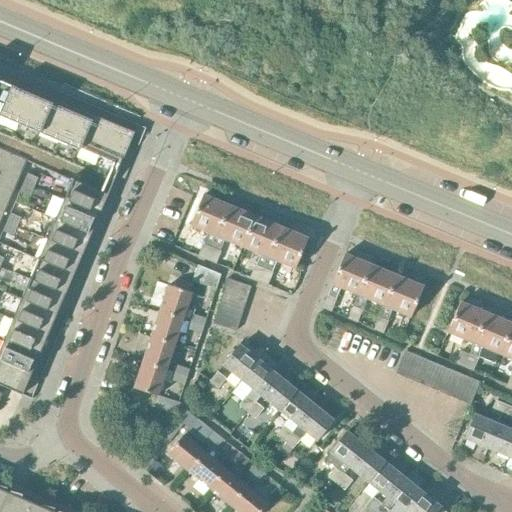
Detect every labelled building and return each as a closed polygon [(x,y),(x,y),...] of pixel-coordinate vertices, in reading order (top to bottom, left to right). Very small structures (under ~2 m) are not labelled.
[(0,147),(27,160),(73,180),(101,192),(115,162),(119,164),(134,132),(0,75),(0,147)] [(27,160),(0,147),(0,194),(10,199),(27,160)] [(24,182),(34,187),(38,178),(27,174),(24,182)] [(106,194),(101,192),(73,180),(64,199),(98,214),(106,194)] [(30,196),(34,187),(24,182),(20,191),(30,196)] [(0,222),(10,199),(0,194),(0,222)] [(198,256),(207,260),(230,207),(203,196),(191,225),(208,232),(203,244),(198,256)] [(98,214),(64,199),(55,219),(89,234),(98,214)] [(226,239),(243,247),(256,218),(230,207),(207,260),(216,264),(221,251),(226,239)] [(7,222),(17,226),(21,217),(10,213),(7,222)] [(251,278),(259,282),(281,228),(256,218),(243,247),(260,254),(255,265),(251,278)] [(89,234),(55,219),(47,239),(81,254),(89,234)] [(13,236),(17,226),(7,222),(3,231),(13,236)] [(281,228),(259,282),(267,285),(278,261),(295,268),(307,239),(281,228)] [(81,254),(47,239),(38,259),(72,274),(81,254)] [(358,295),(370,266),(344,255),(332,284),(327,295),(322,308),(331,311),(341,287),(358,295)] [(72,274),(38,259),(30,279),(64,294),(72,274)] [(191,321),(204,325),(207,318),(193,314),(195,309),(187,307),(191,294),(212,301),(221,274),(198,265),(192,280),(195,281),(191,292),(186,291),(190,282),(173,276),(170,286),(168,285),(160,311),(183,318),(191,321)] [(384,305),(397,276),(370,266),(358,295),(348,319),(357,322),(367,298),(384,305)] [(423,287),(397,276),(384,305),(374,329),(382,333),(393,309),(410,316),(423,287)] [(64,294),(30,279),(21,299),(56,314),(64,294)] [(224,291),(247,298),(250,287),(228,280),(224,291)] [(243,309),(247,298),(224,291),(221,301),(243,309)] [(56,314),(21,299),(13,319),(47,334),(56,314)] [(240,319),(243,309),(221,301),(217,312),(240,319)] [(474,343),(487,314),(460,303),(448,332),(474,343)] [(183,318),(160,311),(151,337),(175,344),(183,318)] [(236,330),(240,319),(217,312),(214,323),(236,330)] [(511,324),(487,314),(474,343),(470,355),(464,367),(473,371),(478,358),(482,346),(500,354),(511,324)] [(47,334),(13,319),(4,339),(39,354),(47,334)] [(202,333),(204,325),(191,321),(188,328),(201,333),(202,333)] [(511,373),(507,385),(511,387),(511,324),(500,354),(511,358),(511,373)] [(143,363),(166,370),(175,344),(151,337),(143,363)] [(4,339),(0,348),(0,360),(30,374),(39,354),(4,339)] [(243,380),(259,360),(240,345),(224,365),(243,380)] [(464,367),(470,355),(460,351),(455,363),(464,367)] [(396,373),(407,378),(416,356),(405,352),(396,373)] [(417,382),(426,361),(416,356),(407,378),(417,382)] [(0,384),(22,394),(30,374),(0,360),(0,384)] [(259,360),(243,380),(253,388),(239,405),(248,412),(256,402),(255,402),(261,395),(278,375),(259,360)] [(437,365),(426,361),(417,382),(428,386),(437,365)] [(166,370),(143,363),(134,388),(158,396),(163,381),(170,383),(172,380),(185,384),(187,377),(174,373),(166,370)] [(187,377),(190,369),(189,369),(176,365),(174,373),(187,377)] [(447,369),(437,365),(428,386),(438,391),(447,369)] [(458,373),(447,369),(438,391),(449,395),(458,373)] [(226,378),(218,371),(210,381),(218,388),(226,378)] [(458,373),(449,395),(459,399),(468,378),(458,373)] [(280,411),(296,390),(278,375),(261,395),(280,411)] [(468,378),(459,399),(470,404),(479,382),(468,378)] [(299,426),(315,405),(296,390),(280,411),(289,418),(276,435),(286,442),(293,432),(298,425),(299,426)] [(465,439),(487,448),(497,423),(498,424),(501,416),(506,405),(507,402),(509,398),(499,394),(497,398),(488,420),(475,414),(465,439)] [(180,403),(162,397),(159,408),(177,414),(180,403)] [(263,408),(256,402),(248,412),(255,418),(263,408)] [(334,421),(315,405),(299,426),(317,441),(334,421)] [(511,414),(511,407),(506,405),(501,416),(510,419),(511,414)] [(170,441),(183,425),(175,419),(162,435),(170,441)] [(511,449),(511,429),(498,424),(497,423),(487,448),(509,457),(511,449)] [(209,446),(218,435),(212,431),(204,442),(209,446)] [(301,438),(293,432),(286,442),(292,448),(301,438)] [(350,467),(366,447),(348,432),(331,452),(325,459),(335,468),(328,477),(336,484),(345,474),(344,473),(350,467)] [(218,435),(209,446),(204,452),(189,472),(210,489),(225,470),(214,461),(219,455),(215,451),(225,440),(218,435)] [(189,472),(204,452),(184,436),(168,455),(189,472)] [(368,482),(385,462),(366,447),(350,467),(368,482)] [(239,451),(233,458),(244,467),(249,460),(239,451)] [(387,497),(404,477),(385,462),(368,482),(386,496),(387,497)] [(251,480),(260,470),(254,465),(245,476),(251,480)] [(231,506),(246,487),(225,470),(210,489),(231,506)] [(266,474),(260,470),(251,480),(257,485),(266,474)] [(344,490),(352,480),(345,474),(336,484),(344,490)] [(387,497),(386,496),(381,503),(382,504),(375,511),(388,511),(395,504),(405,511),(422,492),(404,477),(387,497)] [(261,511),(268,504),(246,487),(231,506),(238,511),(261,511)] [(0,511),(27,511),(31,503),(21,498),(22,494),(10,491),(9,493),(7,492),(0,508),(0,511)] [(436,511),(441,507),(422,492),(405,511),(436,511)] [(371,511),(375,511),(382,504),(381,503),(373,497),(365,507),(371,511)] [(53,511),(54,508),(43,505),(41,508),(31,503),(27,511),(53,511)]
